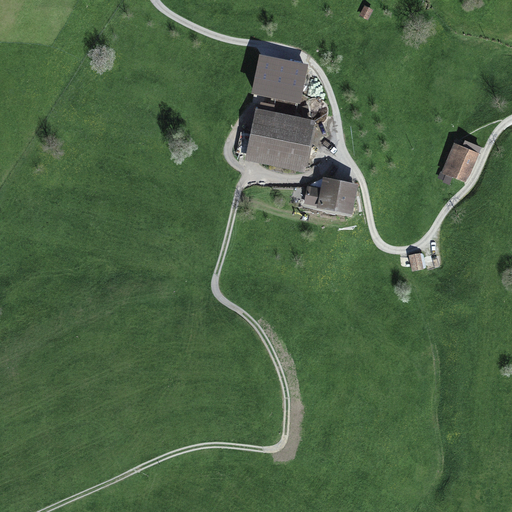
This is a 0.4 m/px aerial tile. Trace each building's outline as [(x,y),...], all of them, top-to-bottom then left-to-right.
[(371,8),(362,2),(355,12),(365,18),(371,8)] [(307,67),(259,58),(252,95),(300,104),(307,67)] [(321,119),(257,107),(247,159),(311,171),(321,119)] [(473,152),(452,143),(441,168),(463,177),(473,152)] [(358,188),(324,179),(321,191),(307,187),(302,205),(351,217),(358,188)] [(420,252),(407,254),(409,270),(421,268),(420,252)]
